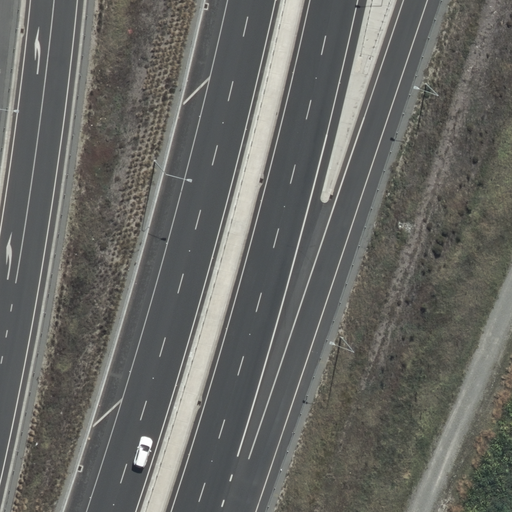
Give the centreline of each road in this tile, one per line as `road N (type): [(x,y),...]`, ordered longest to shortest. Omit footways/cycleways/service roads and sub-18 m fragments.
road 1 (trunk): [(415,0),(322,278),(212,511)]
road 2 (motorway): [(111,511),(219,149),(253,0)]
road 3 (motorway): [(333,0),(275,243),(194,511)]
road 4 (trunk): [(0,429),(54,0)]
road 5 (track): [(421,511),(511,289)]
